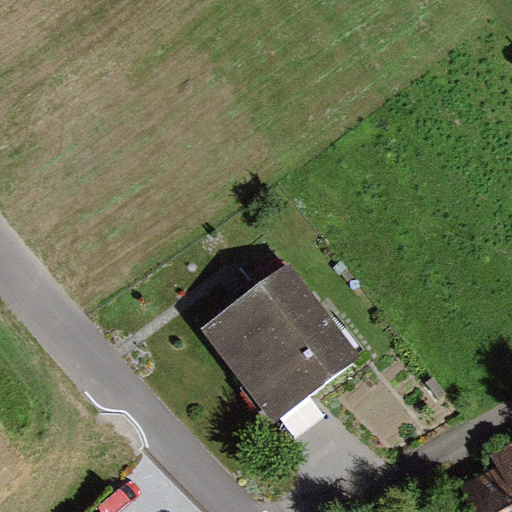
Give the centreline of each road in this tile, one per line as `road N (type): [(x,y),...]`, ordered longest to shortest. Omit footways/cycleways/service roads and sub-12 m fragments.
road 1 (residential): [(0,253),(236,511)]
road 2 (residential): [(299,511),(511,411)]
